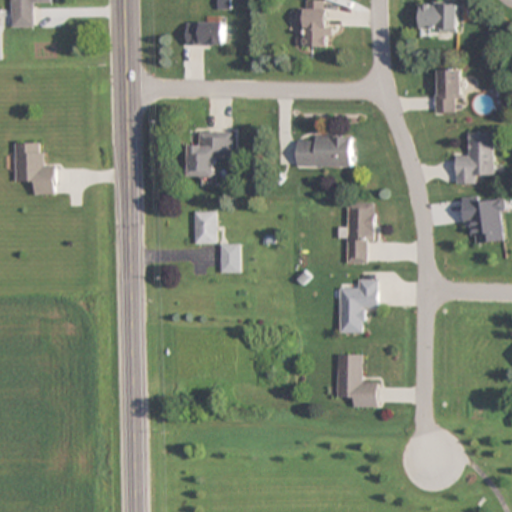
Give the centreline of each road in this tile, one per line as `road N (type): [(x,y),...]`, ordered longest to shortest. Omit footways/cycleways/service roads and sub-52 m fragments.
road 1 (secondary): [(134,511),(125,0)]
road 2 (residential): [(380,0),(380,83),(417,192),(422,420),(437,465)]
road 3 (residential): [(384,92),(127,90)]
